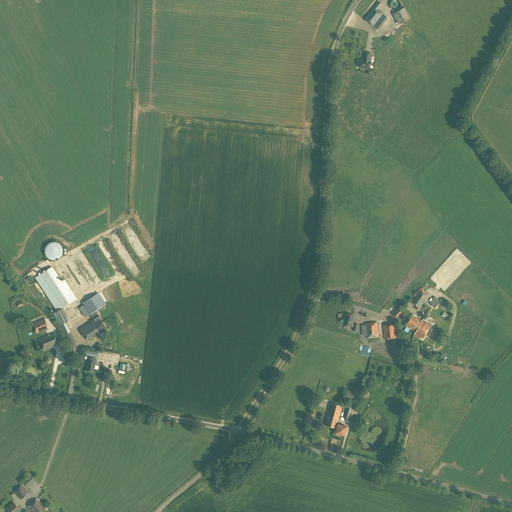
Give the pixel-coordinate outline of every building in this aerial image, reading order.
[(395,11),(396,11),(397,11),(398,10),(399,9),(400,9),(401,8),(401,7),(401,6),(401,5),(401,4),(401,3),(400,2),(400,1),(399,1),(398,0),(393,0),(392,1),(391,2),(391,3),(390,4),(390,5),(390,6),(391,7),(391,8),(392,9),(393,10),(394,10),(395,11)] [(378,31),(388,18),(378,9),(382,4),(378,1),(364,19),(366,22),(367,21),(370,24),(370,25),(372,27),(373,26),(378,31)] [(405,8),(394,13),(399,24),(411,19),(405,8)] [(370,61),(371,54),(366,53),(364,61),(361,60),(360,67),(363,68),(363,69),(366,69),(367,68),(370,69),(371,62),(370,61)] [(51,260),(53,260),(54,260),(56,260),(57,259),(59,258),(60,257),(61,256),(62,255),(62,253),(63,252),(63,250),(62,249),(62,247),(61,246),(60,245),(59,244),(58,243),(57,242),(55,242),(54,242),(52,242),(51,242),(49,243),(48,244),(47,245),(46,246),(45,247),(44,249),(44,250),(44,252),(45,253),(45,255),(46,256),(47,257),(48,258),(50,259),(51,260)] [(35,277),(57,311),(62,308),(77,299),(70,289),(68,291),(52,266),(35,277)] [(424,304),(430,295),(421,288),(414,297),(424,304)] [(99,293),(82,303),(83,305),(79,307),(85,317),(90,314),(91,316),(98,312),(96,310),(106,304),(99,293)] [(428,306),(424,304),(414,297),(411,302),(417,306),(415,308),(419,311),(422,307),(426,310),(428,306)] [(435,307),(439,300),(434,297),(430,303),(435,307)] [(399,320),(406,312),(399,305),(391,313),(399,320)] [(357,332),(359,325),(353,323),(354,315),(346,314),(344,325),(352,326),(352,327),(353,327),(353,331),(357,332)] [(88,341),(107,329),(98,316),(80,328),(88,341)] [(418,325),(421,321),(412,316),(406,326),(416,332),(418,329),(420,327),(419,326),(418,325)] [(49,330),(45,319),(31,324),(35,334),(47,329),(47,331),(49,330)] [(418,329),(416,332),(415,333),(424,338),(431,326),(426,323),(421,321),(418,325),(419,326),(420,327),(418,329)] [(367,339),(379,337),(377,322),(365,324),(367,339)] [(385,339),(397,338),(395,323),(383,325),(385,339)] [(44,350),(51,347),(59,344),(54,333),(39,338),(44,350)] [(118,356),(101,353),(100,361),(117,364),(118,356)] [(93,371),(95,359),(88,358),(86,370),(93,371)] [(353,403),(357,387),(345,384),(341,399),(353,403)] [(355,410),(356,406),(343,402),(342,407),(346,408),(344,417),(349,419),(352,409),(355,410)] [(336,424),(337,424),(342,407),(330,403),(324,425),(334,428),(336,424)] [(346,427),(337,424),(336,424),(334,428),(336,428),(334,433),(344,436),(346,427)] [(31,476),(23,483),(27,488),(35,481),(31,476)] [(21,499),(28,493),(20,485),(13,491),(21,499)] [(32,511),(43,511),(46,509),(37,499),(28,506),(32,511)] [(18,511),(20,510),(13,502),(5,509),(7,511),(18,511)]
